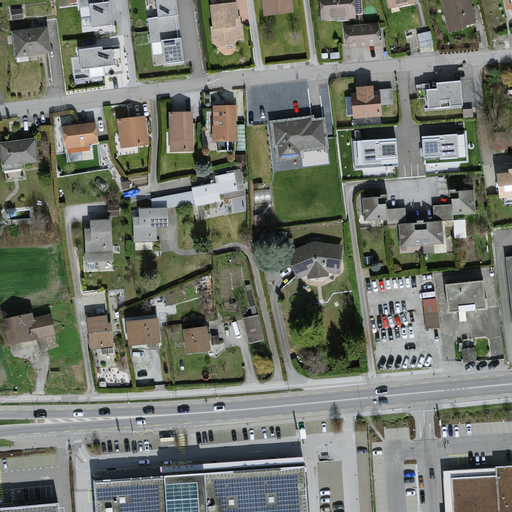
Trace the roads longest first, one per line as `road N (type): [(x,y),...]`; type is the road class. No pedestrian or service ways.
road 1 (residential): [(511,54),(0,109)]
road 2 (primary): [(511,383),(99,419)]
road 3 (residential): [(372,379),(0,399)]
